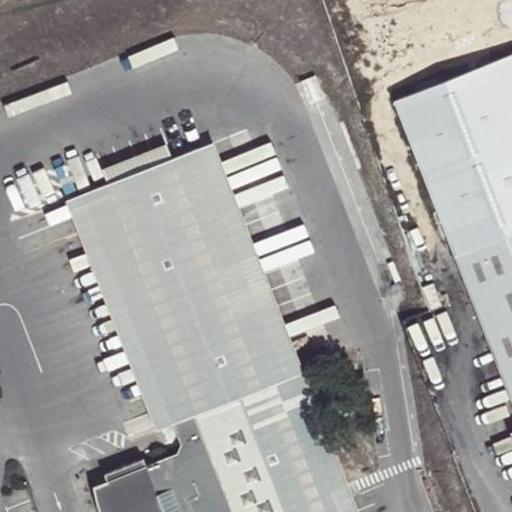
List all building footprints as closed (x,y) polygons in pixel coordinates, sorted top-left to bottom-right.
[(313,75),(299,81),(305,95),(319,90),(313,75)] [(319,90),(305,95),(307,102),(321,97),(319,90)] [(197,146),(282,363),(297,357),(212,139),(197,146)] [(81,191),(166,407),(282,363),(197,146),(81,191)] [(511,225),(452,249),(468,290),(511,273),(511,225)] [(511,273),(468,290),(511,403),(511,273)] [(297,357),(282,363),(286,373),(301,367),(297,357)] [(282,363),(166,407),(181,446),(206,508),(207,511),(339,511),(330,487),(345,480),(301,367),(286,373),(282,363)] [(197,511),(206,508),(181,446),(145,461),(143,454),(103,469),(106,476),(93,482),(94,488),(99,511),(197,511)] [(357,511),(345,480),(330,487),(339,511),(357,511)]
